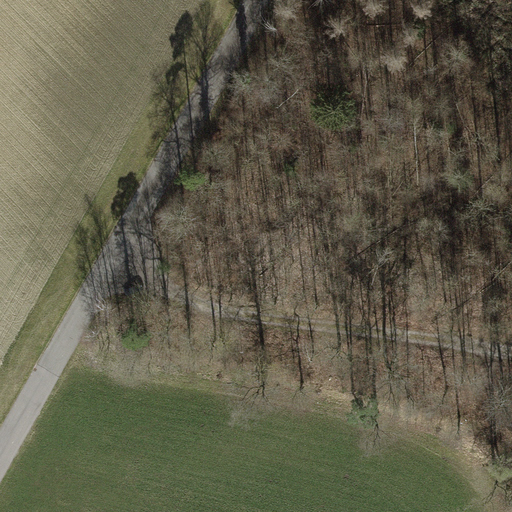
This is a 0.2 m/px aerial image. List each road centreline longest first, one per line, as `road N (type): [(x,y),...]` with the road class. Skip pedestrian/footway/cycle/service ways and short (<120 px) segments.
road 1 (tertiary): [(0,455),(258,0)]
road 2 (track): [(121,245),(187,295),(511,354)]
